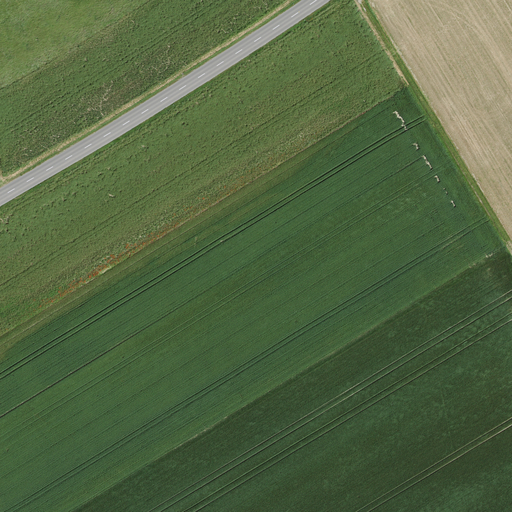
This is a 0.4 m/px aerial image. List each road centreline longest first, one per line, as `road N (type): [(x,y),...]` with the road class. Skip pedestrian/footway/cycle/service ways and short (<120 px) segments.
road 1 (secondary): [(0,197),(316,0)]
road 2 (track): [(362,0),(511,246)]
